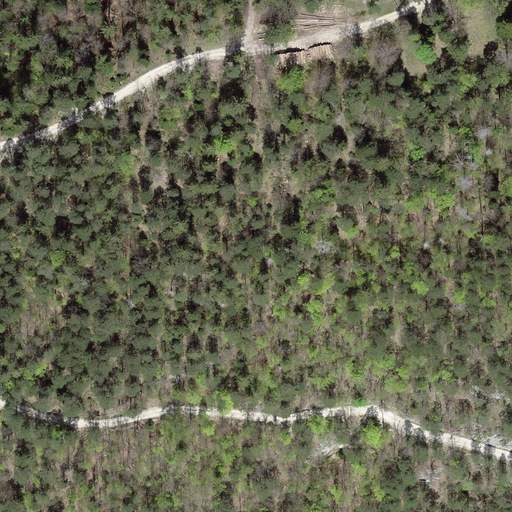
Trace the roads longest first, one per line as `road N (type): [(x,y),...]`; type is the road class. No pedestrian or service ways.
road 1 (track): [(511,462),(381,413),(172,411),(89,423),(9,403)]
road 2 (trunk): [(396,511),(395,0)]
road 3 (track): [(0,145),(60,126),(195,57),(242,48)]
road 4 (track): [(242,48),(296,44),(426,0)]
